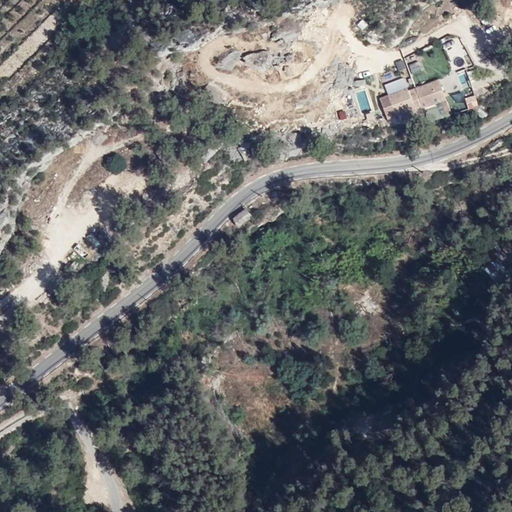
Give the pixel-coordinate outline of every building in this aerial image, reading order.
[(235,50),(221,61),(229,71),(243,59),(235,50)] [(398,72),(407,70),(404,59),(395,61),(398,72)] [(418,61),(408,64),(411,74),(421,71),(418,61)] [(189,71),(194,82),(211,75),(206,64),(189,71)] [(461,89),(468,87),(465,72),(457,73),(461,89)] [(208,77),(206,103),(224,105),(226,79),(208,77)] [(438,81),(415,89),(423,110),(428,124),(451,115),(438,81)] [(423,110),(415,89),(408,92),(407,90),(388,97),(395,116),(414,109),(415,112),(423,110)] [(364,90),(355,92),(361,111),(369,108),(364,90)] [(475,96),(464,99),(468,111),(478,108),(475,96)] [(395,116),(388,97),(383,98),(391,118),(395,116)] [(232,220),(239,229),(253,219),(246,209),(232,220)]
